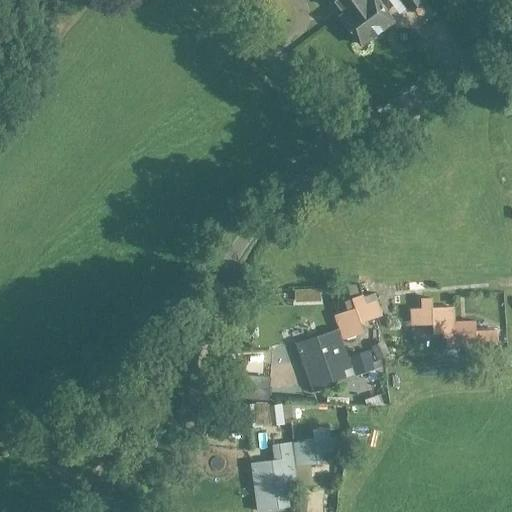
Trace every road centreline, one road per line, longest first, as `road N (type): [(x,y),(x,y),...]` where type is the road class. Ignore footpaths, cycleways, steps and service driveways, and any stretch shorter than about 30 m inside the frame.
road 1 (unclassified): [(107,511),(168,416),(239,247),(262,216),(357,138)]
road 2 (unclassified): [(357,138),(214,0)]
road 3 (unclassified): [(511,26),(357,138)]
